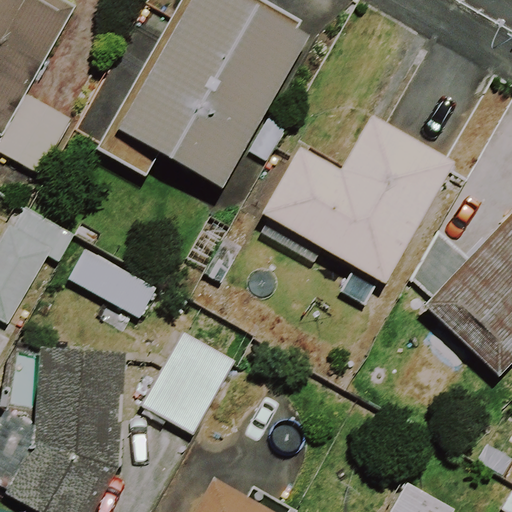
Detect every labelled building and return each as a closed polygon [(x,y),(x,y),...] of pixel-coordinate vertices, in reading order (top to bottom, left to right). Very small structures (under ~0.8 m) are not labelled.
[(71,11),(50,0),(0,0),(0,160),(37,180),(67,124),(23,101),(71,11)] [(306,33),(244,0),(185,0),(112,137),(157,161),(219,195),(306,33)] [(446,167),(367,123),(337,177),(295,154),(258,221),(380,288),(446,167)] [(59,236),(19,212),(0,244),(0,326),(4,328),(59,236)] [(511,360),(511,217),(422,315),(493,382),(511,360)] [(230,366),(179,338),(139,410),(190,439),(230,366)] [(26,458),(4,447),(0,454),(0,489),(7,493),(2,505),(15,511),(92,511),(113,472),(118,356),(33,353),(29,452),(26,458)] [(267,511),(213,481),(195,511),(267,511)]
